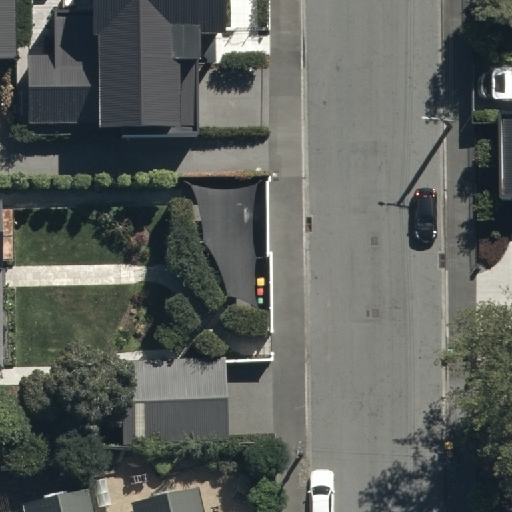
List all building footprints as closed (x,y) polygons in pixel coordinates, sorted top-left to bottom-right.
[(0,0),(0,58),(10,58),(9,0),(0,0)] [(216,0),(86,0),(86,9),(48,9),(48,56),(22,56),(22,130),(193,128),(192,32),(217,32),(216,0)] [(511,109),(496,109),(497,192),(511,191),(511,109)] [(0,213),(0,385),(13,385),(14,214),(0,213)] [(224,356),(142,357),(143,441),(225,440),(224,356)] [(198,511),(194,489),(128,503),(129,511),(89,511),(88,501),(77,504),(74,492),(17,504),(18,511),(198,511)]
